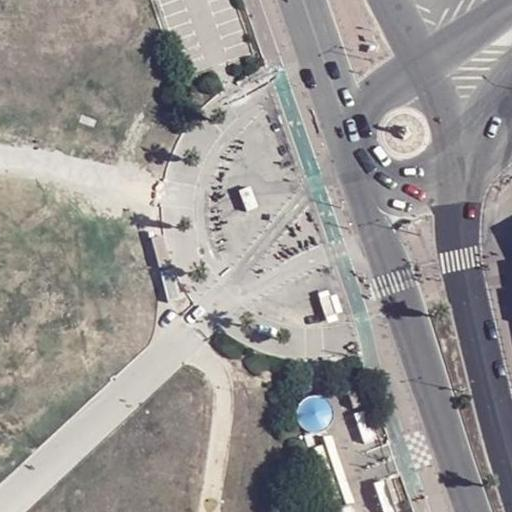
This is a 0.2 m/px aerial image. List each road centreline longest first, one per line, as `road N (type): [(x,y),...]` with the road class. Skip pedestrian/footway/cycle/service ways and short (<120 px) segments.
road 1 (tertiary): [(361,174),(470,511)]
road 2 (tertiary): [(511,472),(451,189)]
road 3 (secondary): [(451,189),(446,118),(420,66)]
road 4 (secondary): [(301,0),(341,116)]
road 5 (secondary): [(451,189),(511,83)]
